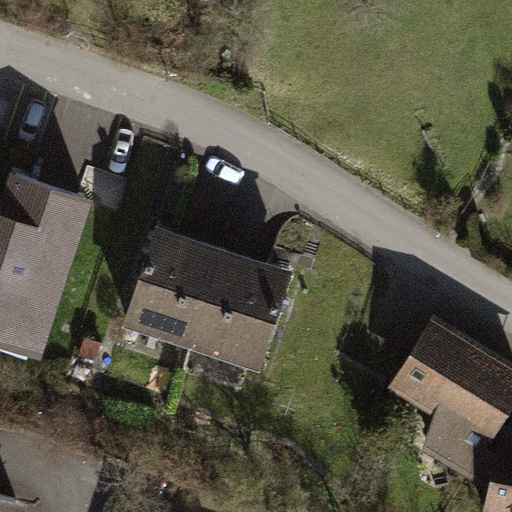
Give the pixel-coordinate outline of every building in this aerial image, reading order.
[(0,334),(46,348),(94,187),(11,162),(0,197),(0,334)] [(160,216),(126,318),(259,362),(293,260),(284,257),(169,219),(160,216)] [(511,354),(434,308),(390,383),(434,408),(428,447),(491,487),(499,446),(490,440),(500,424),(511,405),(511,354)] [(491,487),(485,511),(511,511),(511,419),(506,418),(499,446),(491,487)] [(0,472),(0,511),(25,511),(34,482),(0,472)]
